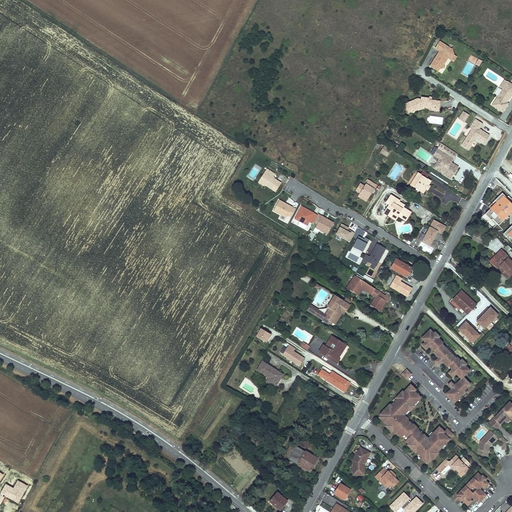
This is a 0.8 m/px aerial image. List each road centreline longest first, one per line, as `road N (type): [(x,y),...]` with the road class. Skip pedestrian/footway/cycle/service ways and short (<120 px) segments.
road 1 (tertiary): [(242,511),(117,418),(0,362)]
road 2 (residential): [(438,267),(294,183)]
road 3 (tertiary): [(511,132),(438,267)]
road 4 (residential): [(357,416),(457,511)]
